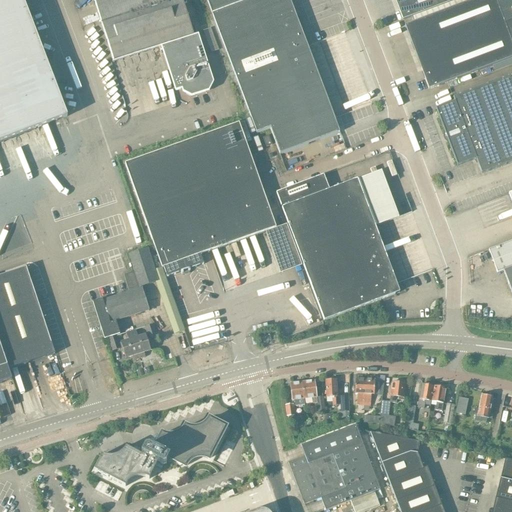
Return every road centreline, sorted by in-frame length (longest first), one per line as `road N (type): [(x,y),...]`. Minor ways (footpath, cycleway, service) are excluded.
road 1 (unclassified): [(453,343),(453,258),(354,0)]
road 2 (unclassified): [(0,440),(242,369)]
road 3 (unclassified): [(242,369),(351,345),(453,343)]
road 4 (residential): [(281,372),(341,365),(455,376)]
road 5 (unclassified): [(286,511),(242,369)]
road 6 (unknown): [(242,369),(228,311),(297,286)]
